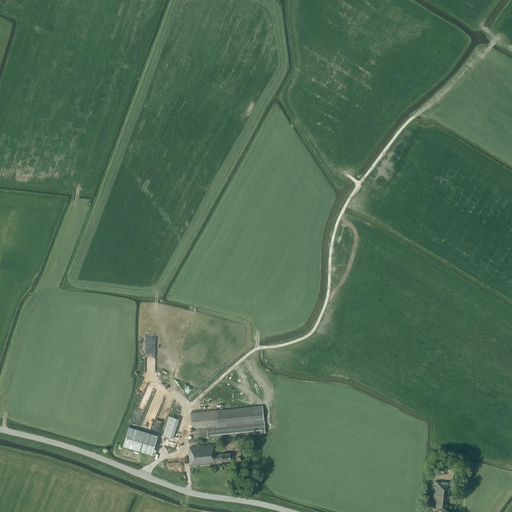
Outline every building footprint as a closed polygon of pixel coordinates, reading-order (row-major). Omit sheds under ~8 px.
[(146,386),(136,414),(144,417),(148,408),(151,409),(152,407),(147,406),(148,403),(153,405),(155,401),(152,400),(156,389),(146,386)] [(191,413),(192,430),(193,430),(194,438),(189,439),(189,440),(189,444),(190,444),(190,445),(198,444),(198,443),(198,439),(198,438),(207,437),(207,438),(266,432),(263,406),(254,406),(191,413)] [(152,429),(161,431),(166,416),(157,413),(152,429)] [(174,438),(179,416),(169,414),(164,435),(174,438)] [(152,455),(158,436),(129,427),(123,446),(152,455)] [(176,440),(159,435),(156,443),(174,448),(176,440)] [(216,454),(216,451),(216,444),(190,447),(190,452),(189,452),(190,466),(215,463),(215,461),(222,461),(231,460),(230,453),(216,454)] [(451,506),(453,483),(435,482),(433,504),(434,504),(433,511),(445,511),(449,511),(450,506),(451,506)]
